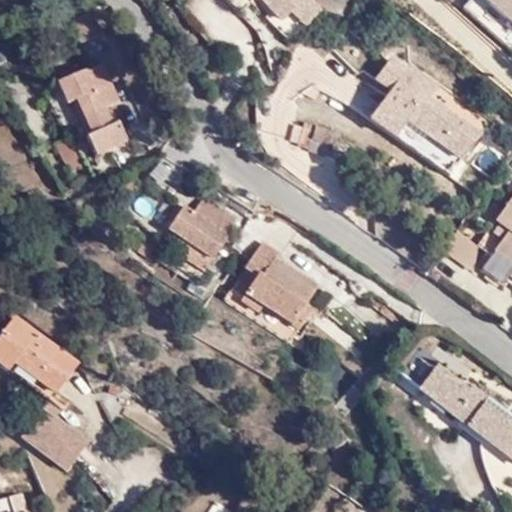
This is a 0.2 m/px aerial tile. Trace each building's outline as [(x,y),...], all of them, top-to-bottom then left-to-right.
[(226,0),(241,15),(252,4),(289,42),(304,28),(290,15),(305,0),(226,0)] [(305,0),(290,15),(304,28),(320,12),(308,0),(305,0)] [(511,30),(511,0),(451,0),(443,11),(495,52),(511,30)] [(96,33),(86,10),(66,20),(77,43),(96,33)] [(448,178),(480,137),(430,99),(438,89),(409,68),(407,70),(392,59),(375,80),(390,92),(370,119),(448,178)] [(47,81),(53,94),(55,100),(63,97),(80,132),(108,120),(82,69),(75,73),(71,64),(56,72),(59,77),(47,81)] [(112,118),(108,120),(80,132),(89,150),(121,136),(112,118)] [(335,131),(306,122),(303,130),(296,127),(290,145),(327,157),(335,131)] [(44,142),(56,169),(76,159),(60,131),(44,142)] [(159,161),(147,177),(172,196),(184,179),(159,161)] [(235,228),(199,198),(184,215),(176,208),(159,232),(181,249),(174,257),(198,275),(235,228)] [(511,201),(478,245),(490,255),(482,266),(504,284),(509,278),(510,276),(511,277),(511,201)] [(275,241),(252,266),(264,275),(251,296),(303,338),(328,306),(321,300),(330,289),(291,260),(294,255),(275,241)] [(264,275),(252,266),(237,285),(251,296),(264,275)] [(7,320),(0,329),(0,369),(3,366),(44,396),(69,366),(7,320)] [(431,368),(407,397),(506,472),(511,464),(511,430),(503,424),(506,419),(460,384),(455,389),(431,368)] [(42,398),(33,410),(46,419),(54,407),(42,398)] [(33,410),(11,440),(58,474),(79,443),(46,419),(33,410)]
